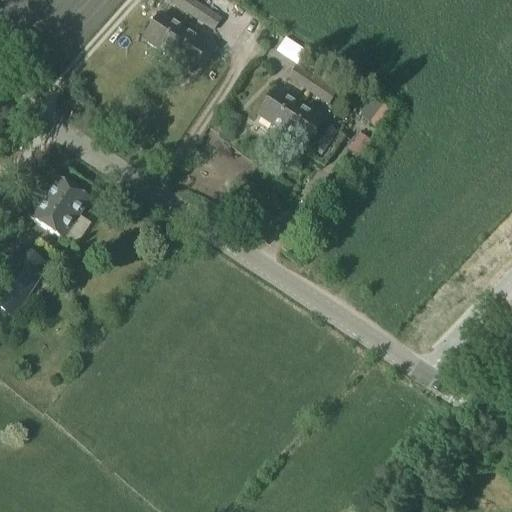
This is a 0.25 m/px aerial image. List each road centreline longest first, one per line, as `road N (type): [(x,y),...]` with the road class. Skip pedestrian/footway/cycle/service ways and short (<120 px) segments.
road 1 (tertiary): [(416,373),(0,93)]
road 2 (residential): [(416,373),(511,277)]
